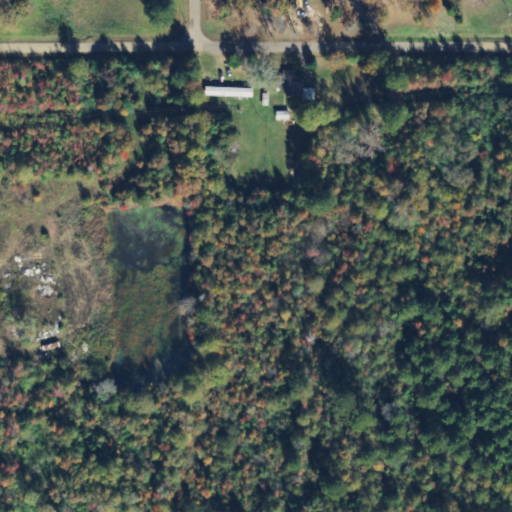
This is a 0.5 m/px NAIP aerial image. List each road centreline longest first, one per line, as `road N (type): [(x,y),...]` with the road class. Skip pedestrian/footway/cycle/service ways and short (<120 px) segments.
road 1 (residential): [(194,42),(511,43)]
road 2 (residential): [(59,46),(78,175),(71,234),(4,281)]
road 3 (residential): [(0,46),(194,42)]
